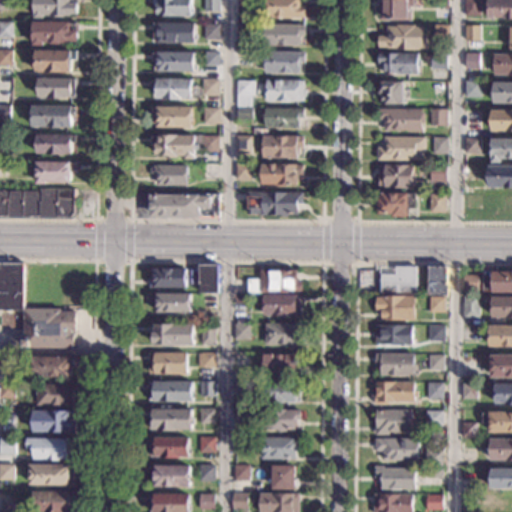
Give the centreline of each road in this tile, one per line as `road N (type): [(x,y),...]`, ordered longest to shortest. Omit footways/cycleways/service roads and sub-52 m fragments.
road 1 (residential): [(115,239),(110,511)]
road 2 (residential): [(337,511),(341,243)]
road 3 (residential): [(341,243),(344,0)]
road 4 (residential): [(116,0),(115,239)]
road 5 (secondary): [(115,239),(341,243)]
road 6 (secondary): [(341,243),(511,243)]
